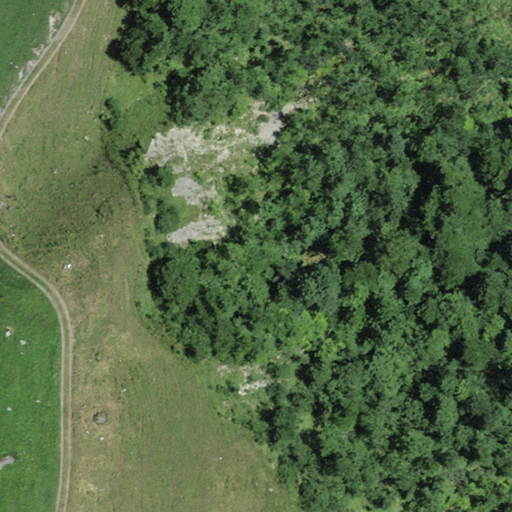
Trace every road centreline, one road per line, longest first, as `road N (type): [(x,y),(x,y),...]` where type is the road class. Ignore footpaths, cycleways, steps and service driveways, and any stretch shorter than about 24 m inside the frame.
road 1 (track): [(62,511),(65,321),(50,292),(0,249)]
road 2 (track): [(0,127),(79,0)]
